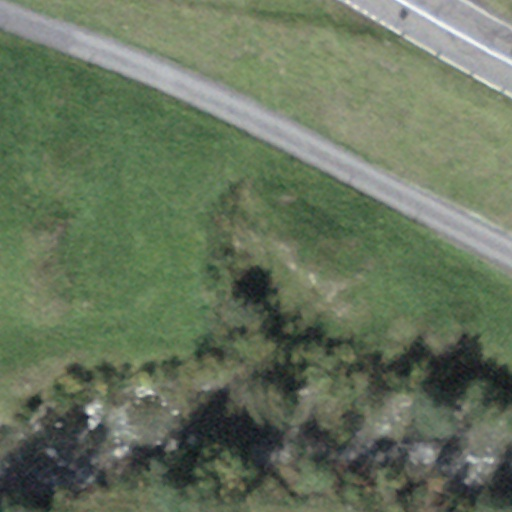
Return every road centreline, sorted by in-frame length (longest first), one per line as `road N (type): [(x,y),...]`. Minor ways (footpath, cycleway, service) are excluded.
road 1 (unclassified): [(0,13),(206,98),(511,251)]
road 2 (primary): [(511,63),(398,0)]
